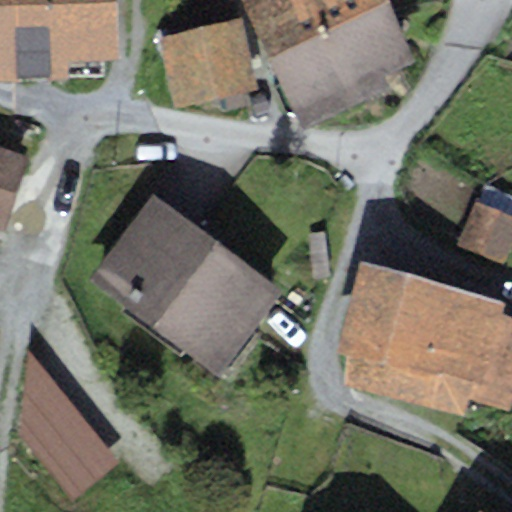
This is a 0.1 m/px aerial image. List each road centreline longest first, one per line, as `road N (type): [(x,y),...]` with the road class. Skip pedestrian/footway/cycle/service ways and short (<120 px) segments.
road 1 (residential): [(369,145),(370,188),(326,318),(320,364),(327,391),(427,437),(511,494)]
road 2 (residential): [(369,145),(311,145),(74,114)]
road 3 (residential): [(74,114),(0,384)]
road 4 (residential): [(476,0),(425,107),(369,145)]
road 5 (track): [(74,114),(119,97),(151,0)]
